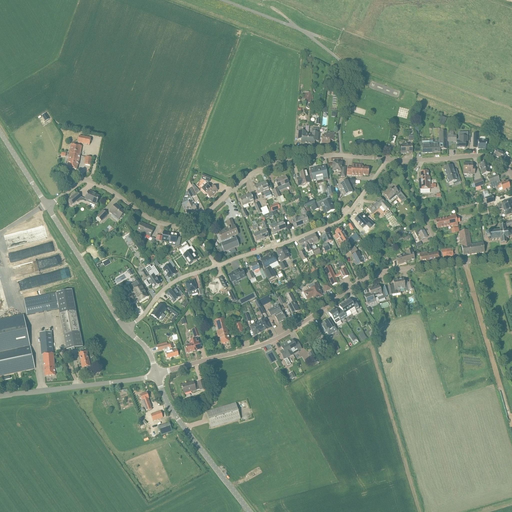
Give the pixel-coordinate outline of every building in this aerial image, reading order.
[(433,144),(433,153),(440,152),(440,150),(447,150),(446,142),(446,134),(446,132),(439,132),(439,129),(433,129),(434,139),(439,139),(439,144),(435,144),(433,144)] [(307,145),(308,135),(305,134),(305,132),(299,131),(298,140),(301,140),(301,144),(303,144),(304,145),(306,146),(307,145)] [(456,136),(453,136),(453,134),(452,133),(452,131),(448,131),(448,142),(456,142),(456,138),(456,136)] [(311,133),(311,135),(308,135),(307,145),(314,145),(314,141),(317,142),(318,133),(311,133)] [(322,136),(321,146),(329,147),(330,141),(334,141),(334,134),(330,133),(330,135),(325,134),(325,136),(322,136)] [(456,141),(456,142),(457,142),(457,149),(465,149),(465,143),(467,143),(467,134),(458,134),(458,141),(456,141)] [(473,134),(473,147),(478,147),(478,150),(486,150),(486,146),(486,145),(486,141),(484,141),(480,141),(477,141),(477,134),(473,134)] [(79,136),(78,143),(89,145),(91,139),(79,136)] [(426,153),(433,153),(433,144),(433,141),(422,142),(422,152),(425,152),(425,153),(426,153)] [(80,156),(82,147),(71,145),(69,154),(80,156)] [(412,145),(401,145),(401,154),(412,154),(412,145)] [(504,160),(506,161),(509,157),(506,155),(507,155),(496,150),(493,155),(504,161),(504,160)] [(80,156),(69,154),(67,166),(68,166),(68,168),(77,170),(77,165),(78,165),(80,156)] [(342,167),(342,163),(333,162),(332,171),(341,172),(341,177),(345,177),(346,167),(342,167)] [(487,162),(479,165),(482,176),(490,173),(487,162)] [(472,164),(463,164),(463,170),(463,174),(474,174),(475,168),(472,168),(472,164)] [(347,176),(358,176),(359,165),(352,165),(351,168),(347,167),(347,176)] [(358,176),(363,176),(363,175),(368,176),(369,168),(362,168),(362,165),(359,165),(358,176)] [(310,171),(309,171),(312,180),(313,181),(323,179),(324,181),(328,180),(328,178),(327,174),(326,171),(326,172),(325,166),(317,168),(317,167),(313,168),(313,169),(310,170),(310,169),(310,170),(310,171)] [(452,166),(443,169),(447,179),(446,180),(447,183),(448,182),(448,184),(453,182),(457,180),(460,179),(458,176),(456,177),(453,171),(452,166)] [(296,179),(298,186),(310,183),(306,171),(300,173),(301,178),(296,179)] [(418,179),(419,190),(430,189),(430,187),(431,187),(432,188),(436,187),(436,184),(431,184),(431,185),(430,186),(430,177),(428,177),(428,171),(420,172),(421,179),(418,179)] [(489,183),(499,180),(497,175),(488,179),(489,183)] [(288,184),(285,177),(275,181),(275,182),(276,184),(278,188),(279,188),(281,191),(286,188),(284,186),(288,184)] [(484,185),(482,180),(473,183),(475,188),(484,185)] [(499,180),(490,184),(491,188),(498,186),(499,189),(501,188),(502,190),(510,187),(508,182),(504,183),(504,181),(500,183),(499,180)] [(338,186),(340,190),(341,189),(345,197),(352,193),(346,181),(338,186)] [(201,189),(205,193),(210,198),(217,191),(213,186),(212,187),(210,184),(209,185),(207,183),(201,189)] [(266,183),(260,185),(265,196),(270,194),(269,190),(266,183)] [(260,185),(254,187),(257,195),(261,193),(262,197),(265,196),(260,185)] [(333,188),(327,189),(328,194),(325,195),(326,198),(329,197),(335,195),(333,188)] [(402,203),(406,199),(400,192),(399,192),(398,193),(395,189),(392,191),(391,189),(384,195),(390,202),(396,196),(402,203)] [(89,191),(85,199),(91,202),(91,204),(95,206),(95,204),(96,205),(100,197),(96,195),(93,194),(93,193),(89,191)] [(67,201),(71,205),(81,197),(77,193),(67,201)] [(245,197),(248,204),(254,202),(251,195),(245,197)] [(485,199),(483,200),(484,204),(485,204),(486,203),(487,205),(494,202),(492,196),(485,198),(485,199)] [(242,207),(248,204),(245,197),(239,199),(242,207)] [(380,198),(368,209),(371,214),(373,216),(377,212),(380,216),(389,209),(386,205),(380,198)] [(308,207),(312,205),(315,203),(314,199),(303,203),(305,208),(308,207)] [(323,203),(327,213),(334,210),(330,200),(323,203)] [(499,211),(503,210),(505,217),(511,214),(511,203),(511,200),(501,204),(497,205),(499,211)] [(184,210),(187,216),(197,211),(194,205),(193,206),(191,203),(190,204),(189,202),(187,202),(183,204),(182,206),(184,210)] [(275,205),(269,207),(271,212),(280,209),(278,203),(274,205),(275,205)] [(115,205),(110,212),(113,215),(119,220),(120,218),(121,219),(123,216),(122,216),(125,213),(120,209),(121,208),(118,206),(116,204),(115,205)] [(266,207),(260,209),(262,213),(263,216),(268,214),(271,213),(270,209),(268,210),(266,207)] [(97,217),(95,219),(99,223),(101,221),(107,215),(103,211),(97,217)] [(390,213),(384,216),(393,229),(398,225),(390,213)] [(361,214),(355,220),(359,224),(358,225),(359,225),(363,229),(367,225),(370,229),(373,226),(370,222),(369,223),(365,219),(364,217),(361,214)] [(458,226),(455,214),(450,216),(451,218),(439,220),(439,219),(435,220),(437,229),(452,225),(453,227),(458,226)] [(308,223),(305,216),(298,219),(298,218),(291,221),(294,229),(308,223)] [(237,234),(234,227),(231,220),(226,222),(229,228),(228,228),(228,229),(218,233),(222,243),(221,244),(224,252),(239,246),(235,238),(236,238),(233,239),(232,237),(237,234)] [(511,225),(511,221),(505,224),(506,226),(504,226),(499,226),(500,230),(489,231),(485,231),(486,234),(485,234),(485,240),(488,240),(487,240),(487,241),(488,241),(489,241),(490,241),(500,240),(501,244),(506,244),(506,242),(507,241),(507,240),(506,240),(508,239),(511,237),(511,236),(511,232),(507,230),(506,228),(511,225)] [(283,222),(277,225),(279,232),(286,229),(283,222)] [(137,231),(144,234),(147,226),(141,223),(137,231)] [(277,233),(279,232),(277,225),(270,227),(273,234),(274,234),(274,235),(277,234),(277,233)] [(21,243),(45,238),(43,226),(18,231),(21,243)] [(144,234),(150,237),(154,229),(147,226),(144,234)] [(336,240),(339,239),(345,235),(341,228),(335,232),(336,234),(334,236),(336,240)] [(415,233),(419,241),(427,237),(423,229),(415,233)] [(260,233),(262,240),(269,238),(266,231),(260,233)] [(463,255),(468,255),(484,253),(483,245),(471,246),(469,231),(460,232),(463,255)] [(162,241),(169,242),(170,233),(163,232),(163,236),(162,241)] [(170,233),(169,242),(172,243),(172,246),(175,247),(175,248),(179,245),(180,243),(176,242),(177,237),(177,236),(177,235),(170,233)] [(262,240),(260,233),(253,236),(256,243),(262,240)] [(322,243),(324,242),(325,244),(327,243),(331,241),(328,234),(322,237),(320,238),(322,243)] [(356,234),(348,240),(348,241),(350,240),(352,244),(359,239),(356,234)] [(315,235),(306,239),(310,246),(318,242),(317,240),(315,235)] [(337,241),(340,246),(348,241),(348,240),(345,235),(339,239),(340,240),(337,241)] [(306,239),(298,243),(300,246),(301,248),(302,250),(303,250),(306,248),(308,252),(309,253),(312,251),(313,251),(310,246),(306,239)] [(187,245),(182,249),(185,255),(183,256),(190,265),(197,260),(193,254),(195,252),(191,246),(189,248),(187,245)] [(357,251),(355,247),(349,250),(351,255),(351,254),(352,256),(351,257),(356,267),(363,263),(363,262),(365,261),(363,256),(360,257),(358,253),(358,254),(357,251)] [(287,255),(289,254),(287,251),(286,252),(284,248),(276,252),(281,262),(289,258),(287,255)] [(453,257),(452,249),(441,251),(443,258),(453,257)] [(397,258),(398,262),(399,264),(415,260),(412,250),(406,252),(407,255),(397,258)] [(439,260),(438,253),(427,255),(427,253),(419,254),(421,263),(439,260)] [(276,262),(273,254),(260,260),(264,268),(268,266),(276,262)] [(42,268),(61,264),(59,255),(45,258),(45,261),(41,262),(42,268)] [(168,262),(170,265),(163,269),(169,279),(176,274),(172,268),(175,267),(171,261),(168,262)] [(262,268),(259,269),(257,263),(250,266),(252,272),(259,270),(263,280),(266,278),(262,268)] [(145,269),(151,277),(147,279),(147,280),(144,282),(147,287),(151,285),(153,289),(155,288),(156,289),(159,287),(159,286),(160,285),(155,277),(159,274),(154,266),(151,268),(150,266),(145,269)] [(340,274),(335,276),(330,266),(324,269),(332,286),(337,284),(334,278),(341,275),(340,274)] [(270,268),(264,272),(266,276),(268,280),(270,282),(277,279),(276,276),(273,270),(271,271),(270,268)] [(345,269),(339,272),(340,274),(341,275),(342,279),(348,276),(345,269)] [(238,270),(234,272),(231,273),(232,274),(228,276),(230,279),(230,280),(231,282),(232,283),(238,280),(245,277),(242,270),(238,271),(238,270)] [(214,283),(210,285),(213,293),(218,291),(218,292),(219,292),(223,290),(227,288),(222,278),(218,280),(214,282),(214,283)] [(403,279),(398,280),(400,290),(404,289),(404,291),(412,290),(413,295),(415,295),(413,288),(412,288),(411,282),(404,284),(403,279)] [(147,297),(141,286),(138,280),(132,284),(135,289),(133,290),(136,295),(134,297),(133,295),(129,297),(132,303),(136,300),(135,299),(138,298),(140,302),(147,297)] [(400,290),(398,280),(393,281),(394,286),(391,286),(388,287),(389,295),(397,294),(396,290),(400,290)] [(189,296),(192,295),(191,292),(197,290),(194,281),(185,283),(189,296)] [(331,289),(328,283),(322,286),(325,292),(331,289)] [(308,290),(304,293),(307,300),(312,298),(314,301),(322,297),(320,292),(321,291),(317,284),(313,286),(312,285),(307,287),(308,290)] [(379,285),(374,287),(378,300),(384,298),(383,297),(386,296),(386,297),(389,296),(389,295),(388,291),(386,287),(383,288),(383,289),(380,290),(380,289),(379,285)] [(173,303),(183,295),(181,293),(182,291),(180,287),(178,289),(177,288),(171,293),(171,292),(167,295),(173,303)] [(370,294),(364,296),(367,304),(375,302),(375,301),(378,300),(377,297),(374,287),(369,289),(370,294)] [(59,309),(67,351),(82,348),(71,290),(60,293),(63,309),(59,309)] [(63,309),(60,293),(24,299),(27,315),(59,309),(63,309)] [(299,310),(291,294),(286,297),(290,305),(287,307),(292,315),(299,310)] [(261,306),(270,303),(267,296),(259,300),(261,306)] [(353,305),(350,300),(344,303),(351,314),(359,309),(355,303),(353,305)] [(351,314),(344,303),(339,307),(342,311),(340,313),(344,319),(351,314)] [(159,305),(151,315),(158,320),(165,309),(159,305)] [(278,305),(268,311),(271,316),(275,314),(275,315),(274,316),(278,323),(285,319),(278,305)] [(334,310),(329,313),(336,324),(344,319),(340,313),(337,314),(334,310)] [(23,316),(0,320),(0,352),(30,346),(23,316)] [(224,319),(214,322),(216,328),(217,327),(218,331),(217,332),(218,338),(220,337),(221,344),(230,342),(228,335),(224,319)] [(260,323),(258,323),(262,331),(264,331),(264,332),(267,330),(267,329),(269,328),(265,320),(263,321),(262,320),(259,322),(260,323)] [(330,320),(327,322),(327,321),(321,326),(326,333),(327,333),(329,336),(337,331),(330,320)] [(244,332),(241,322),(234,324),(238,334),(244,332)] [(260,332),(262,331),(258,323),(256,324),(256,323),(252,325),(253,326),(251,327),(255,335),(257,334),(257,335),(261,333),(260,332)] [(45,376),(55,376),(51,332),(39,333),(41,355),(43,355),(45,376)] [(328,337),(326,339),(332,348),(334,346),(328,337)] [(196,343),(196,340),(189,342),(190,345),(186,346),(186,349),(185,349),(186,353),(188,353),(193,352),(193,353),(196,352),(196,351),(200,350),(198,342),(196,343)] [(301,349),(297,342),(294,344),(293,341),(287,344),(293,355),(299,352),(298,351),(301,349)] [(164,349),(167,359),(178,356),(177,350),(170,352),(170,350),(173,349),(171,344),(167,345),(162,346),(163,350),(164,349)] [(283,350),(280,352),(284,359),(286,358),(287,359),(293,355),(287,344),(281,347),(283,350)] [(0,352),(0,376),(35,369),(30,346),(0,352)] [(87,352),(79,354),(82,368),(90,366),(87,352)] [(184,394),(199,389),(200,391),(205,389),(203,381),(197,382),(197,383),(194,384),(193,382),(182,386),(182,389),(182,390),(183,390),(184,394)] [(147,393),(140,395),(143,404),(143,403),(146,412),(152,410),(148,399),(149,399),(147,393)] [(236,403),(224,407),(206,412),(211,428),(240,419),(236,403)] [(161,412),(150,415),(152,421),(163,418),(161,412)] [(169,423),(158,427),(161,436),(172,432),(169,423)]
